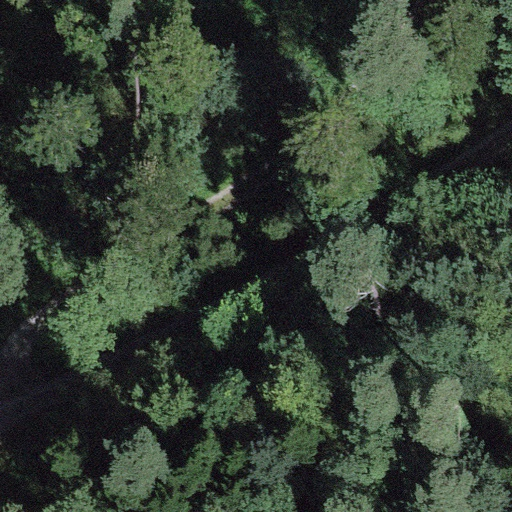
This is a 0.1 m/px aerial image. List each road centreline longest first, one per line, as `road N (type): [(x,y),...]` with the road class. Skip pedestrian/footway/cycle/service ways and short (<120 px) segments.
road 1 (track): [(430,0),(320,124),(32,339),(0,395)]
road 2 (track): [(511,162),(0,411)]
